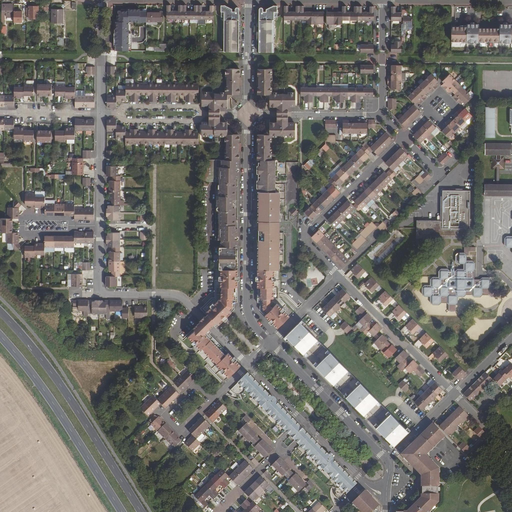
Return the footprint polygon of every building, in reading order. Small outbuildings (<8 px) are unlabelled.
[(9,4),(2,4),(2,12),(1,13),(1,24),(5,24),(5,13),(6,13),(6,17),(12,17),(13,4),(9,4)] [(171,5),(167,5),(167,19),(175,19),(175,11),(171,11),(171,5)] [(178,11),(175,11),(175,19),(183,19),(183,5),(179,5),(178,11)] [(187,5),(183,5),(183,19),(191,19),(191,11),(187,11),(187,5)] [(203,5),(199,5),(198,19),(198,23),(206,24),(206,19),(206,11),(203,11),(203,5)] [(225,5),(221,5),(221,20),(224,20),(224,51),(239,52),(239,44),(239,36),(239,9),(239,8),(238,7),(237,7),(236,8),(236,9),(236,11),(232,11),(232,9),(225,5)] [(277,20),(277,6),(273,5),(266,9),(266,12),(263,11),(263,9),(263,8),(261,7),(260,8),(259,9),(259,36),(259,44),(259,52),(274,52),(274,20),(277,20)] [(88,6),(79,6),(78,22),(88,22),(88,6)] [(289,6),(284,6),(284,20),(292,20),(292,12),(288,12),(289,6)] [(347,6),(342,6),(342,12),(342,20),(350,20),(350,12),(347,12),(347,6)] [(354,12),(350,12),(350,20),(358,20),(358,6),(354,6),(354,12)] [(370,12),(366,12),(366,20),(374,21),(374,6),(370,6),(370,12)] [(396,6),(391,6),(391,20),(401,21),(401,13),(396,13),(396,6)] [(29,7),(26,7),(26,17),(29,17),(29,18),(38,19),(38,7),(29,7)] [(129,22),(146,22),(147,13),(147,11),(140,11),(140,9),(129,9),(129,11),(119,11),(119,22),(116,22),(116,33),(114,33),(114,46),(116,46),(116,51),(128,51),(128,46),(132,46),(132,33),(129,33),(129,22)] [(18,10),(14,10),(14,23),(22,23),(23,12),(20,12),(18,12),(18,10)] [(64,20),(64,10),(52,10),(52,20),(64,20)] [(324,12),(319,12),(319,14),(316,13),(316,24),(324,24),(324,12)] [(162,22),(162,13),(147,13),(146,22),(146,24),(157,24),(157,22),(162,22)] [(409,16),(405,16),(403,16),(403,27),(405,27),(412,27),(412,17),(409,17),(409,16)] [(467,26),(452,26),(452,41),(467,41),(467,42),(478,42),(478,41),(499,42),(511,43),(511,42),(511,41),(511,26),(511,27),(511,24),(500,24),(500,28),(479,28),(479,23),(467,23),(467,26)] [(395,44),(391,44),(391,53),(401,53),(401,41),(396,41),(395,41),(395,44)] [(366,44),(361,44),(361,52),(373,53),(374,44),(366,44)] [(373,65),(361,65),(361,73),(364,73),(373,73),(373,65)] [(401,65),(389,65),(388,71),(392,71),(392,76),(388,76),(388,87),(391,87),(391,89),(401,89),(401,81),(401,74),(401,65)] [(239,68),(225,68),(225,76),(227,76),(227,86),(225,86),(225,92),(220,92),(220,93),(213,93),(209,93),(209,92),(202,92),(202,103),(202,105),(209,105),(220,105),(227,105),(228,99),(230,97),(233,94),(239,94),(239,85),(239,77),(239,68)] [(272,69),(259,69),(259,77),(259,86),(259,94),(265,94),(267,97),(270,100),(270,105),(277,106),(288,106),(296,106),(296,92),(288,92),(288,94),(285,94),(278,94),(278,92),(272,92),(272,87),(270,87),(271,76),(272,76),(272,69)] [(414,91),(408,96),(415,104),(417,102),(419,104),(427,96),(425,94),(428,91),(430,93),(439,85),(436,83),(438,81),(431,74),(425,80),(419,86),(414,91)] [(455,80),(450,74),(443,81),(444,83),(442,85),(450,93),(452,91),(455,94),(453,96),(461,105),(463,102),(465,104),(472,97),(466,91),(461,86),(455,80)] [(27,85),(24,85),(24,87),(24,95),(34,95),(34,81),(28,81),(27,81),(27,85)] [(114,97),(107,97),(107,107),(116,107),(117,101),(120,101),(122,101),(126,101),(126,95),(131,95),(131,101),(135,101),(138,101),(139,95),(144,95),(150,95),(149,101),(153,102),(157,102),(157,95),(163,95),(168,95),(168,102),(172,102),(175,102),(175,95),(181,95),(186,95),(186,102),(190,102),(193,102),(193,95),(199,95),(199,85),(192,85),(192,82),(187,83),(187,85),(173,85),(173,82),(169,82),(169,85),(155,84),(155,82),(151,82),(151,84),(137,84),(137,82),(133,82),(133,84),(126,84),(126,87),(126,91),(118,91),(118,88),(116,88),(116,95),(114,95),(114,97)] [(57,85),(55,85),(55,96),(65,96),(65,87),(65,85),(57,85)] [(24,87),(14,87),(14,96),(14,98),(24,98),(24,95),(24,87)] [(75,87),(65,87),(65,96),(65,98),(75,98),(75,96),(75,87)] [(317,87),(309,87),(309,102),(313,102),(313,96),(317,96),(317,87)] [(348,88),(340,88),(340,102),(344,102),(345,96),(348,96),(348,88)] [(373,88),(364,88),(363,96),(373,96),(373,88)] [(14,96),(4,96),(4,107),(11,107),(14,107),(14,102),(14,98),(14,96)] [(85,96),(75,96),(75,98),(75,103),(75,107),(78,107),(85,107),(85,96)] [(95,96),(85,96),(85,107),(95,107),(95,96)] [(396,99),(388,98),(388,109),(391,109),(396,109),(396,104),(396,99)] [(220,105),(209,105),(209,114),(209,123),(220,123),(220,114),(220,105)] [(403,115),(398,120),(405,127),(421,112),(414,105),(408,110),(403,115)] [(288,106),(277,106),(277,115),(277,123),(288,123),(288,115),(288,106)] [(485,138),(495,138),(495,107),(485,107),(485,138)] [(471,115),(465,108),(463,110),(461,108),(453,116),(455,118),(452,121),(449,119),(442,127),(444,129),(442,131),(449,138),(455,132),(460,127),(466,121),(471,115)] [(11,119),(4,119),(4,130),(14,130),(14,128),(14,123),(14,119),(11,119)] [(78,119),(75,119),(75,124),(75,128),(75,130),(85,130),(85,119),(78,119)] [(95,120),(85,119),(85,130),(95,130),(95,120)] [(116,120),(107,120),(107,130),(114,130),(114,132),(116,132),(116,139),(118,139),(118,137),(126,137),(126,147),(128,147),(128,145),(142,145),(142,147),(146,147),(147,145),(160,145),(160,147),(164,147),(164,145),(178,145),(178,148),(183,147),(183,145),(196,146),(196,148),(198,147),(199,133),(193,133),(193,130),(190,130),(186,129),(186,133),(180,133),(175,133),(175,129),(171,129),(168,129),(167,133),(162,133),(157,133),(157,129),(153,129),(149,129),(149,133),(144,133),(138,133),(138,129),(135,129),(131,129),(131,133),(126,133),(126,126),(122,126),(120,126),(116,126),(116,120)] [(349,120),(343,120),(343,133),(351,133),(358,133),(367,133),(367,123),(365,123),(365,120),(363,120),(353,120),(353,123),(349,123),(349,120)] [(429,120),(413,135),(421,143),(426,138),(431,133),(436,128),(429,120)] [(209,123),(202,123),(202,124),(202,136),(209,137),(209,135),(213,135),(220,135),(220,137),(225,137),(225,141),(227,141),(227,152),(225,152),(225,160),(236,160),(238,160),(238,151),(238,143),(238,134),(233,134),(230,131),(227,129),(227,123),(220,123),(209,123)] [(265,134),(259,134),(258,143),(258,151),(258,160),(261,160),(272,160),(272,152),(270,152),(270,142),(272,141),(272,137),(277,137),(277,135),(284,135),(288,135),(288,137),(295,137),(295,124),(288,123),(277,123),(270,123),(270,129),(267,132),(265,134)] [(434,135),(439,130),(437,127),(436,128),(431,132),(434,135)] [(24,128),(14,128),(14,130),(14,139),(24,139),(24,130),(24,128)] [(75,128),(65,128),(65,131),(65,139),(68,139),(67,142),(75,142),(75,130),(75,128)] [(34,130),(24,130),(24,139),(24,141),(34,141),(34,130)] [(65,131),(55,130),(55,141),(65,141),(65,139),(65,131)] [(310,207),(305,212),(312,220),(340,192),(334,186),(336,184),(338,186),(369,156),(367,154),(372,149),(377,155),(393,140),(386,133),(380,138),(376,142),(370,148),(366,144),(357,153),(351,158),(346,163),(341,168),(337,173),(329,181),(332,185),(327,190),(322,195),(317,200),(312,205),(314,207),(312,209),(310,207)] [(511,143),(485,143),(485,155),(496,155),(496,157),(492,157),(492,169),(496,169),(497,167),(500,167),(500,169),(504,169),(504,157),(500,157),(500,155),(511,155),(511,154),(511,143)] [(348,200),(328,220),(335,227),(340,222),(345,217),(350,212),(355,207),(359,211),(366,204),(372,199),(377,194),(382,189),(387,184),(394,176),(396,174),(393,170),(398,165),(403,160),(408,155),(401,148),(385,163),(391,169),(386,173),(385,172),(354,202),(356,204),(353,206),(348,200)] [(442,155),(437,160),(443,165),(450,158),(446,153),(445,152),(442,155)] [(75,158),(72,158),(72,174),(75,174),(83,175),(83,158),(75,158)] [(220,182),(220,167),(223,167),(223,160),(209,160),(209,167),(203,167),(203,181),(220,182)] [(222,247),(234,247),(234,240),(236,240),(236,225),(234,225),(234,182),(236,182),(236,160),(225,160),(223,160),(223,167),(220,167),(220,182),(220,200),(218,200),(218,211),(220,211),(220,240),(222,240),(222,247)] [(309,161),(304,166),(308,170),(313,165),(309,161)] [(278,162),(261,162),(261,181),(266,181),(268,181),(268,177),(272,177),(272,175),(278,175),(278,162)] [(118,166),(107,166),(107,176),(112,176),(117,176),(118,166)] [(418,176),(414,179),(420,185),(425,180),(426,181),(431,177),(426,171),(421,176),(419,175),(418,176)] [(117,176),(112,176),(112,181),(109,181),(109,191),(120,191),(120,176),(117,176)] [(266,184),(261,184),(260,221),(279,221),(279,216),(280,206),(280,187),(278,187),(278,184),(272,184),(272,183),(266,183),(266,184)] [(496,184),(485,184),(485,192),(484,192),(484,194),(485,194),(485,196),(511,195),(511,236),(507,236),(505,239),(505,245),(507,247),(511,247),(511,184),(499,184),(496,184)] [(417,188),(412,193),(416,198),(422,192),(417,188)] [(470,229),(470,190),(462,190),(460,190),(460,191),(457,191),(457,190),(455,190),(442,190),(442,222),(437,222),(437,221),(417,220),(417,237),(459,237),(459,231),(468,231),(468,229),(470,229)] [(120,191),(109,191),(109,200),(112,200),(112,205),(120,205),(120,191)] [(35,194),(25,194),(25,205),(31,205),(35,205),(35,196),(35,194)] [(45,197),(35,196),(35,205),(35,207),(45,207),(45,204),(45,197)] [(21,205),(16,199),(13,202),(13,207),(8,207),(8,218),(13,218),(19,218),(19,214),(19,207),(21,205)] [(372,199),(366,204),(369,207),(375,202),(372,199)] [(55,204),(45,204),(45,207),(45,214),(55,215),(55,204)] [(65,204),(55,204),(55,215),(65,215),(65,204)] [(74,204),(65,204),(65,215),(74,215),(74,209),(74,204)] [(84,209),(74,209),(74,215),(74,219),(78,219),(84,219),(84,209)] [(94,209),(84,209),(84,219),(94,220),(94,209)] [(279,221),(260,221),(260,230),(265,230),(265,233),(279,233),(279,221)] [(356,239),(351,244),(357,250),(367,240),(365,239),(377,227),(372,221),(370,223),(365,228),(360,233),(361,235),(356,239)] [(383,222),(377,227),(382,232),(388,226),(383,222)] [(319,230),(312,237),(342,267),(349,260),(344,255),(339,250),(334,245),(329,240),(324,235),(319,230)] [(12,232),(8,232),(8,243),(13,243),(13,248),(16,251),(21,246),(18,243),(18,236),(18,232),(12,232)] [(78,232),(74,232),(74,236),(74,243),(84,243),(84,232),(78,232)] [(94,232),(84,232),(84,243),(94,243),(94,232)] [(279,233),(265,233),(265,240),(261,240),(261,269),(280,270),(282,270),(282,264),(282,233),(279,233)] [(55,236),(45,236),(45,244),(45,247),(55,247),(55,236)] [(64,236),(55,236),(55,247),(64,247),(64,236)] [(74,236),(64,236),(64,247),(74,247),(74,243),(74,236)] [(45,244),(35,244),(35,246),(35,254),(45,254),(45,247),(45,244)] [(31,246),(25,246),(25,257),(35,257),(35,254),(35,246),(31,246)] [(120,247),(112,247),(112,252),(109,252),(109,261),(120,262),(120,247)] [(222,247),(214,247),(214,269),(215,269),(234,269),(234,266),(234,262),(230,262),(230,259),(231,259),(233,257),(233,255),(234,255),(235,250),(234,247),(222,247)] [(475,247),(464,247),(464,253),(458,253),(456,255),(456,261),(458,264),(464,264),(464,269),(458,269),(456,271),(450,271),(448,269),(441,269),(439,272),(439,277),(433,277),(431,279),(431,285),(425,286),(422,288),(422,294),(425,296),(431,296),(431,302),(433,304),(439,304),(441,302),(448,302),(450,304),(450,305),(455,305),(455,304),(458,302),(458,296),(464,296),(466,294),(473,294),(474,296),(480,296),(482,294),(489,295),(489,288),(491,286),(491,280),(489,278),(482,278),(480,280),(474,280),(472,278),(472,272),(475,270),(475,263),(473,262),(467,262),(466,255),(468,255),(468,251),(475,251),(475,247)] [(120,262),(109,261),(109,271),(112,271),(112,276),(117,276),(120,276),(120,262)] [(359,264),(358,263),(351,269),(354,272),(356,274),(355,275),(358,278),(365,271),(359,264)] [(303,268),(306,285),(323,282),(320,264),(310,266),(310,267),(303,268)] [(511,280),(511,269),(506,265),(501,270),(511,280)] [(234,269),(215,269),(215,298),(214,298),(203,309),(208,314),(216,322),(229,310),(232,306),(232,298),(234,298),(234,287),(234,269)] [(280,270),(261,269),(261,287),(261,298),(263,298),(263,308),(280,326),(294,312),(280,298),(280,270)] [(82,274),(72,274),(71,286),(82,286),(82,274)] [(112,276),(106,276),(106,286),(117,286),(117,276),(112,276)] [(379,285),(371,277),(365,283),(367,286),(369,288),(368,289),(372,292),(379,285)] [(341,292),(338,294),(346,302),(351,296),(343,288),(340,291),(341,292)] [(393,299),(385,291),(379,297),(381,300),(383,302),(382,303),(385,306),(393,299)] [(336,296),(333,299),(341,306),(346,302),(338,294),(336,296)] [(331,302),(328,304),(335,311),(341,306),(333,299),(330,301),(331,302)] [(88,300),(78,300),(78,301),(78,306),(78,307),(74,307),(74,311),(84,311),(84,316),(88,316),(88,311),(88,308),(88,300)] [(92,300),(88,300),(88,308),(92,308),(92,314),(99,314),(99,300),(96,300),(96,302),(92,302),(92,300)] [(103,300),(99,300),(99,314),(106,314),(106,308),(110,308),(110,300),(106,300),(106,302),(103,302),(103,300)] [(123,300),(110,300),(110,308),(110,311),(123,311),(123,308),(122,306),(123,300)] [(325,306),(322,309),(330,317),(335,311),(328,304),(326,307),(325,306)] [(406,313),(399,305),(392,311),(395,313),(397,316),(396,317),(399,320),(404,315),(406,313)] [(360,306),(355,311),(359,315),(364,310),(360,306)] [(147,307),(135,307),(135,317),(147,317),(147,307)] [(232,312),(229,310),(216,322),(219,325),(232,312)] [(367,313),(364,310),(359,315),(362,318),(367,313)] [(370,316),(367,313),(362,318),(359,321),(364,327),(361,329),(363,332),(371,324),(369,322),(372,319),(369,317),(370,316)] [(208,314),(207,315),(215,324),(216,322),(208,314)] [(207,315),(207,316),(215,324),(207,315)] [(202,320),(199,323),(207,331),(211,328),(215,324),(207,316),(202,320)] [(420,327),(412,319),(406,325),(409,328),(411,329),(409,331),(413,334),(420,327)] [(345,321),(340,326),(343,330),(349,325),(345,321)] [(300,322),(286,336),(289,339),(304,355),(306,352),(316,343),(318,340),(316,338),(303,325),(300,322)] [(199,323),(198,324),(204,330),(206,332),(207,331),(199,323)] [(204,330),(198,324),(194,328),(195,330),(189,337),(193,342),(192,343),(195,346),(192,348),(225,381),(238,368),(225,355),(205,334),(202,332),(204,330)] [(382,328),(379,325),(378,326),(376,324),(373,327),(371,324),(363,332),(366,334),(369,331),(374,336),(379,331),(382,328)] [(352,328),(349,325),(343,330),(347,334),(352,328)] [(426,333),(420,339),(422,341),(424,344),(423,344),(426,348),(434,340),(426,333)] [(385,337),(382,334),(374,343),(381,350),(389,343),(386,341),(384,338),(385,337)] [(397,349),(394,346),(393,348),(391,345),(389,343),(381,350),(388,358),(397,349)] [(448,354),(440,346),(433,353),(436,356),(438,357),(437,358),(440,362),(448,354)] [(406,353),(404,350),(401,353),(395,358),(400,364),(397,366),(400,369),(407,361),(405,359),(408,356),(405,353),(406,353)] [(228,352),(225,355),(238,368),(241,365),(228,352)] [(318,364),(316,367),(334,385),(336,383),(346,373),(348,371),(330,353),(328,355),(318,364)] [(418,365),(416,362),(415,363),(413,361),(410,364),(407,361),(400,369),(402,371),(405,368),(410,373),(413,370),(418,365)] [(505,368),(504,367),(501,370),(508,377),(509,378),(511,374),(511,364),(510,363),(505,368)] [(422,368),(418,365),(413,370),(417,373),(422,368)] [(465,372),(459,366),(452,374),(455,377),(456,376),(458,378),(461,381),(467,374),(465,372)] [(422,368),(417,373),(420,377),(425,372),(422,368)] [(188,369),(181,376),(189,384),(196,377),(188,369)] [(492,380),(493,380),(499,387),(508,377),(501,370),(498,373),(499,374),(492,380)] [(473,384),(463,394),(470,402),(493,380),(492,380),(485,372),(475,382),(476,383),(474,385),(473,384)] [(252,382),(245,375),(237,383),(252,398),(260,406),(263,409),(270,416),(277,423),(285,431),(293,423),(286,417),(288,415),(286,413),(284,415),(273,403),(274,402),(274,401),(273,399),(272,399),(270,399),(270,400),(254,384),(256,382),(254,380),(252,382)] [(181,376),(174,383),(182,391),(189,384),(181,376)] [(403,380),(398,385),(401,388),(406,383),(403,380)] [(435,382),(430,387),(437,394),(439,392),(440,393),(443,389),(435,382)] [(348,395),(346,397),(364,416),(366,413),(376,404),(378,401),(360,383),(358,385),(348,395)] [(406,383),(401,388),(405,392),(410,387),(406,383)] [(172,386),(165,392),(172,400),(179,393),(172,386)] [(430,387),(425,392),(433,400),(436,397),(435,396),(437,394),(430,387)] [(165,392),(158,399),(161,403),(165,407),(172,400),(165,392)] [(425,392),(419,397),(427,404),(429,402),(430,403),(433,400),(425,392)] [(153,395),(145,403),(141,408),(148,415),(153,411),(161,403),(158,399),(153,395)] [(419,397),(414,402),(422,410),(425,407),(425,406),(427,404),(419,397)] [(219,401),(212,408),(220,415),(222,413),(226,409),(227,408),(221,403),(219,401)] [(212,408),(205,414),(213,422),(220,415),(212,408)] [(443,425),(440,428),(448,436),(453,430),(458,426),(463,421),(468,415),(461,408),(458,410),(457,409),(454,412),(452,414),(453,416),(450,418),(448,420),(447,419),(444,422),(441,424),(443,425)] [(378,426),(376,428),(391,443),(394,446),(409,432),(405,429),(393,416),(390,414),(388,416),(378,426)] [(155,415),(149,421),(152,423),(151,424),(157,431),(165,423),(159,416),(157,417),(155,415)] [(203,417),(196,424),(203,432),(210,425),(203,417)] [(165,423),(157,431),(165,438),(172,430),(165,423)] [(247,424),(246,423),(239,431),(244,436),(250,430),(248,428),(249,426),(247,424)] [(196,424),(189,431),(193,435),(196,439),(203,432),(196,424)] [(433,424),(428,428),(434,434),(433,435),(438,441),(444,435),(433,424)] [(479,426),(473,431),(480,439),(486,433),(479,426)] [(304,429),(301,427),(299,429),(298,428),(290,436),(295,441),(303,433),(301,432),(304,429)] [(425,454),(438,441),(433,435),(434,434),(428,428),(404,452),(406,454),(404,456),(422,475),(422,486),(438,486),(438,468),(425,455),(425,454)] [(172,430),(165,438),(171,445),(173,444),(175,446),(181,441),(178,438),(179,437),(172,430)] [(257,434),(254,431),(253,433),(250,430),(244,436),(249,442),(251,441),(253,443),(258,438),(256,435),(257,434)] [(199,441),(206,434),(203,432),(196,439),(199,441)] [(193,435),(185,443),(189,447),(193,451),(201,443),(199,441),(196,439),(193,435)] [(314,444),(307,437),(299,445),(307,453),(314,460),(322,468),(325,471),(332,478),(347,493),(355,486),(348,479),(350,478),(348,476),(346,477),(330,461),(331,460),(331,459),(331,458),(330,457),(329,457),(328,457),(327,458),(316,446),(317,445),(315,443),(314,444)] [(261,441),(258,438),(253,443),(256,446),(254,447),(260,452),(266,446),(264,444),(265,442),(262,439),(261,441)] [(464,441),(458,446),(465,453),(471,448),(464,441)] [(273,450),(270,447),(269,449),(266,446),(260,452),(265,458),(273,450)] [(280,457),(272,465),(277,470),(284,464),(281,461),(283,460),(280,457)] [(259,464),(254,458),(251,461),(256,466),(259,464)] [(242,464),(240,466),(247,473),(249,471),(251,473),(254,469),(244,459),(241,463),(242,464)] [(235,462),(230,466),(233,470),(238,465),(235,462)] [(290,468),(288,465),(287,467),(284,464),(277,470),(282,475),(284,474),(287,477),(292,472),(289,469),(290,468)] [(237,467),(233,470),(243,480),(246,477),(245,475),(247,473),(240,466),(238,468),(237,467)] [(219,470),(216,474),(227,486),(230,483),(229,482),(226,479),(229,477),(222,470),(220,471),(219,470)] [(232,474),(229,477),(232,479),(236,484),(238,482),(240,483),(243,480),(233,470),(231,473),(232,474)] [(294,474),(292,472),(287,477),(289,479),(288,481),(293,486),(300,480),(297,477),(299,476),(296,473),(294,474)] [(213,478),(211,480),(218,487),(221,485),(223,488),(224,489),(227,486),(216,474),(212,477),(213,478)] [(261,476),(258,479),(259,481),(256,483),(264,490),(266,488),(267,489),(270,486),(261,476)] [(208,481),(205,485),(216,497),(219,494),(218,493),(216,490),(218,487),(211,480),(209,482),(208,481)] [(306,483),(304,481),(302,483),(300,480),(293,486),(299,492),(307,484),(306,483)] [(253,484),(250,487),(259,497),(263,493),(262,492),(264,490),(256,483),(254,485),(253,484)] [(202,489),(200,491),(207,498),(210,495),(213,498),(214,499),(216,497),(205,485),(201,488),(202,489)] [(429,511),(428,511),(436,503),(434,501),(438,498),(438,486),(422,486),(422,500),(417,505),(415,507),(410,511),(409,511),(396,511),(429,511)] [(250,487),(247,490),(248,491),(246,494),(250,498),(253,501),(256,498),(257,499),(259,497),(250,487)] [(200,491),(199,490),(195,494),(198,500),(205,506),(206,507),(208,504),(208,503),(205,500),(207,498),(200,491)] [(363,492),(374,503),(375,502),(364,491),(363,492)] [(355,500),(366,511),(379,511),(372,504),(374,503),(363,492),(355,500)] [(246,499),(243,502),(252,511),(258,511),(259,511),(258,510),(260,508),(253,501),(250,503),(247,500),(246,499)] [(310,506),(312,508),(319,502),(316,499),(310,506)] [(252,511),(243,502),(241,505),(242,506),(245,509),(242,511),(252,511)] [(319,502),(312,508),(315,511),(323,511),(326,509),(319,502)]
